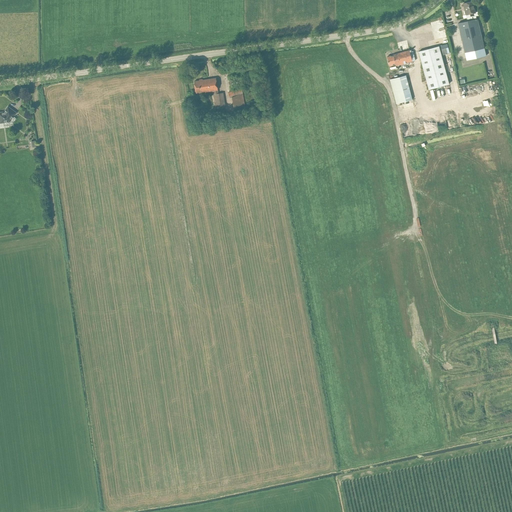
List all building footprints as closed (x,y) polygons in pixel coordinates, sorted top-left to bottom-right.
[(475,12),(473,1),(464,3),(466,10),(465,11),(466,15),(466,14),(467,21),(458,23),(466,60),(486,55),(478,18),(476,18),(476,16),(479,15),(478,12),(475,12)] [(403,43),(406,51),(387,56),(390,66),(396,64),(397,69),(402,68),(401,64),(412,61),(409,50),(409,49),(414,48),(412,41),(403,43)] [(439,46),(418,51),(429,89),(449,84),(439,46)] [(390,79),(396,103),(411,99),(405,75),(390,79)] [(237,88),(238,88),(239,88),(240,88),(241,87),(241,86),(242,85),(242,84),(243,83),(243,82),(243,81),(242,81),(242,80),(241,79),(241,78),(240,77),(239,77),(238,77),(237,77),(236,77),(235,77),(234,77),(233,78),(232,79),(232,80),(231,81),(231,82),(231,83),(231,84),(232,85),(232,86),(233,87),(234,87),(235,88),(236,88),(237,88)] [(194,81),(196,93),(213,91),(215,109),(225,107),(223,93),(219,93),(216,78),(194,81)] [(485,89),(492,87),(491,80),(484,82),(485,89)] [(243,93),(241,88),(228,93),(230,98),(232,97),(234,112),(245,110),(243,93)] [(438,90),(428,93),(430,101),(440,98),(438,90)] [(0,123),(9,122),(16,113),(8,107),(3,113),(0,113),(0,123)]
